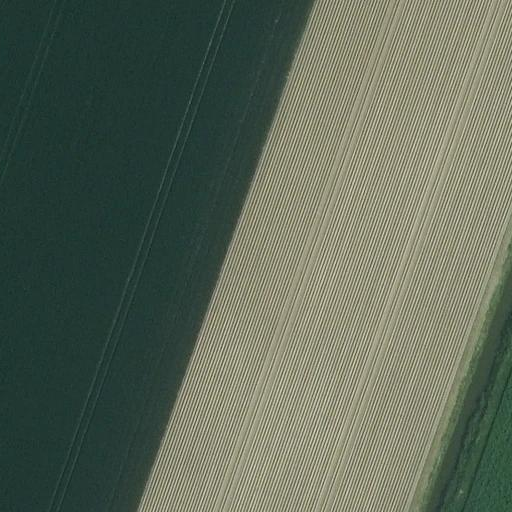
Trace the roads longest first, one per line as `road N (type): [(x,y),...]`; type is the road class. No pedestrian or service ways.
road 1 (track): [(511,234),(415,511)]
road 2 (track): [(455,511),(511,349)]
